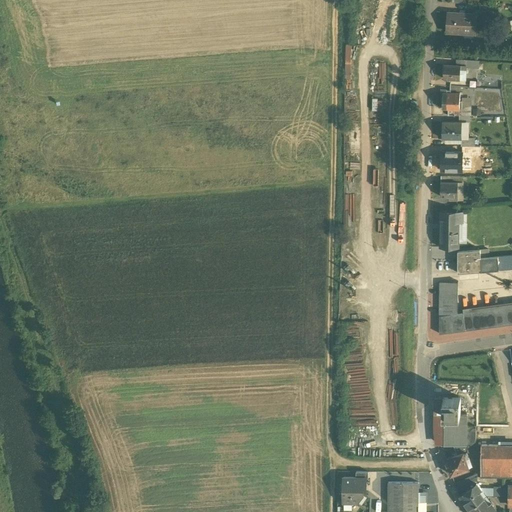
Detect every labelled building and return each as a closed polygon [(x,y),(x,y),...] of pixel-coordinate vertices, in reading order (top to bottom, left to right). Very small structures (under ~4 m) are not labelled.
[(477,14),(448,13),(446,33),(464,34),(464,31),(475,32),(475,35),(477,14)] [(461,65),(460,70),(466,70),(466,67),(480,68),(480,61),(457,60),(456,65),(461,65)] [(444,64),(443,79),(460,81),(460,70),(461,65),(456,65),(444,64)] [(442,110),(448,110),(460,110),(460,101),(460,93),(442,92),(442,110)] [(388,98),(371,98),(371,109),(387,110),(388,98)] [(448,116),(459,116),(470,116),(471,116),(471,101),(460,101),(460,110),(448,110),(448,116)] [(459,123),(442,123),(442,140),(462,140),(462,138),(462,123),(459,123)] [(462,140),(461,147),(474,147),(474,138),(462,138),(462,140)] [(441,170),(448,170),(461,171),(461,153),(461,151),(442,151),(441,170)] [(453,182),(441,182),(441,198),(449,198),(449,201),(458,201),(458,183),(453,182)] [(462,212),(440,212),(440,248),(458,248),(458,223),(462,223),(462,212)] [(458,260),(481,258),(480,250),(458,251),(458,260)] [(481,272),(511,268),(511,256),(481,258),(481,272)] [(459,273),(481,272),(481,258),(458,260),(459,273)] [(439,282),(439,316),(458,313),(458,282),(439,282)] [(511,306),(463,312),(466,330),(511,324),(511,306)] [(439,334),(466,330),(463,312),(458,313),(439,316),(439,334)] [(460,397),(443,397),(443,414),(460,414),(460,397)] [(460,414),(443,414),(443,444),(453,444),(467,445),(467,426),(467,414),(460,414)] [(476,427),(467,426),(467,445),(468,445),(476,445),(476,427)] [(467,445),(453,444),(456,454),(463,452),(464,453),(466,452),(467,453),(468,445),(467,445)] [(508,445),(481,445),(481,477),(508,477),(508,445)] [(456,454),(445,458),(451,474),(469,468),(465,458),(468,457),(467,453),(466,452),(464,453),(463,452),(456,454)] [(454,483),(459,495),(476,482),(477,476),(477,473),(454,483)] [(356,477),(343,477),(343,502),(353,502),(358,502),(363,494),(363,490),(366,490),(366,478),(366,477),(356,477)] [(418,511),(418,502),(418,482),(388,481),(388,511),(418,511)] [(476,482),(459,495),(469,508),(484,497),(485,496),(482,492),(481,490),(482,490),(476,482)] [(482,492),(485,496),(486,496),(493,496),(501,496),(507,496),(508,487),(493,487),(493,492),(482,492)] [(484,497),(469,508),(471,511),(491,511),(496,509),(491,502),(490,502),(487,498),(485,499),(484,497)] [(418,502),(418,511),(426,511),(426,502),(418,502)]
